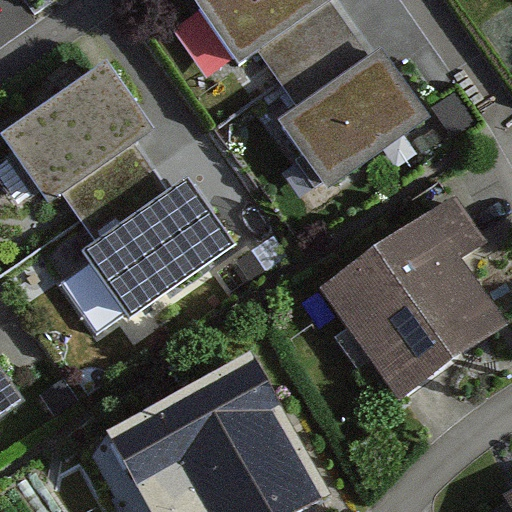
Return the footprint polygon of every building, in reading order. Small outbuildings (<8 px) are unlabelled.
[(285,73),(341,35),(321,7),(331,0),(200,0),(242,60),(265,44),(285,73)] [(341,35),(285,73),(309,108),(288,123),(329,183),(421,119),(380,60),(365,70),(341,35)] [(87,217),(149,173),(128,144),(148,130),(105,70),(7,139),(51,202),(68,190),(87,217)] [(149,173),(87,217),(108,247),(92,258),(131,314),(230,245),(189,188),(169,202),(149,173)] [(468,218),(339,302),(409,408),(511,340),(511,333),(474,275),(496,260),(468,218)] [(262,368),(122,440),(158,511),(328,511),(335,508),(262,368)] [(0,408),(14,399),(0,379),(0,408)]
